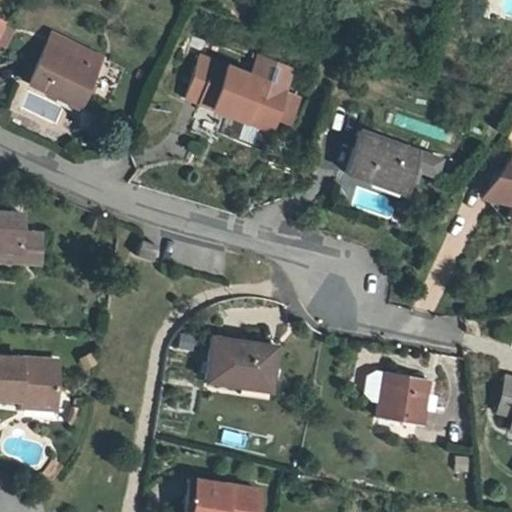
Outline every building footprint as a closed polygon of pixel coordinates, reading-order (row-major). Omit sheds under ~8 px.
[(0,17),(0,45),(6,48),(16,25),(0,17)] [(93,66),(41,42),(23,80),(74,105),(93,66)] [(285,97),(200,63),(183,106),(239,127),(270,139),(285,97)] [(239,127),(233,144),(271,158),(278,142),(270,139),(239,127)] [(414,160),(359,139),(344,176),(400,198),(414,160)] [(497,201),(510,204),(511,197),(511,148),(504,147),(475,181),(497,201)] [(0,248),(10,249),(12,213),(0,212),(0,248)] [(151,250),(134,242),(126,258),(143,266),(151,250)] [(202,383),(235,387),(236,378),(269,382),(274,348),(208,340),(202,383)] [(0,397),(7,398),(45,401),(48,362),(0,357),(0,397)] [(425,374),(381,365),(373,410),(420,419),(423,403),(420,401),(425,374)] [(511,369),(507,368),(497,407),(510,412),(506,428),(511,429),(511,369)] [(268,392),(269,382),(236,378),(235,387),(268,392)] [(45,401),(7,398),(6,407),(44,409),(45,401)] [(184,477),(179,510),(188,511),(250,511),(255,490),(184,477)]
